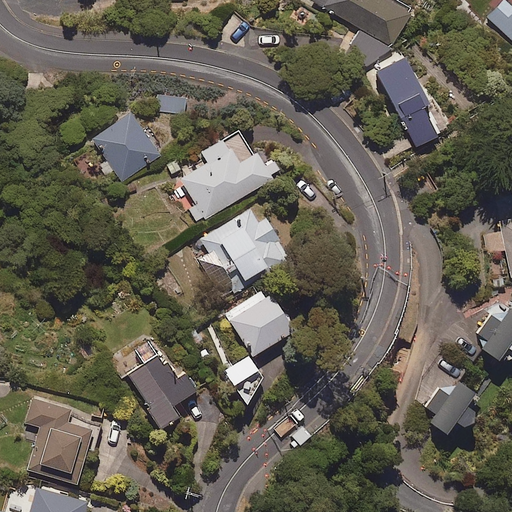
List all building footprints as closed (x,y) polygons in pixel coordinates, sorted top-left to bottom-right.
[(312,0),(311,1),(361,30),(349,51),(380,69),(411,15),(384,0),(312,0)] [(511,9),(505,3),(489,22),(511,42),(511,9)] [(441,135),(430,111),(404,55),(391,61),(394,67),(376,75),(400,127),(402,126),(413,148),(441,135)] [(186,100),(158,97),(157,113),(185,115),(186,100)] [(160,156),(130,117),(93,144),(123,184),(160,156)] [(270,183),(240,131),(201,154),(207,165),(174,184),(197,224),(270,183)] [(289,260),(256,207),(201,241),(209,254),(198,261),(222,301),(289,260)] [(511,221),(499,223),(500,231),(489,233),(492,252),(506,250),(510,279),(511,279),(511,221)] [(293,336),(266,290),(225,315),(252,360),(293,336)] [(511,313),(500,304),(475,336),(485,356),(499,367),(509,354),(511,356),(511,313)] [(159,361),(147,340),(115,358),(159,434),(181,421),(174,409),(197,396),(185,375),(176,380),(163,359),(159,361)] [(266,387),(248,359),(224,375),(243,403),(266,387)] [(456,429),(467,437),(478,422),(468,415),(478,402),(457,387),(446,379),(417,420),(447,442),(456,429)] [(100,421),(28,401),(22,422),(40,427),(28,469),(70,481),(81,442),(93,446),(100,421)] [(89,511),(91,507),(37,490),(30,511),(89,511)]
